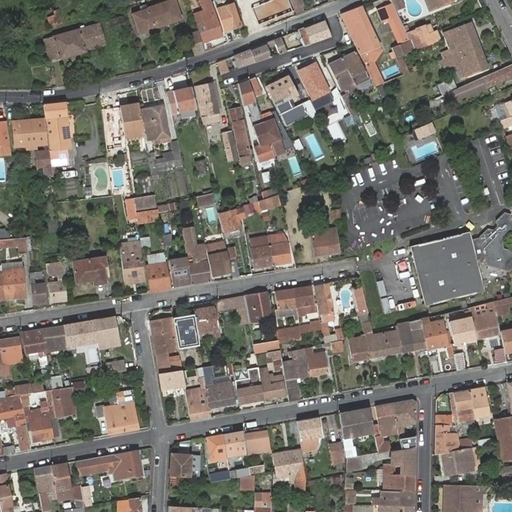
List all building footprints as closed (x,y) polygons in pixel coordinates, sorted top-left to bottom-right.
[(139,34),(182,19),(175,0),(169,0),(132,13),(139,34)] [(198,32),(202,44),(223,37),(213,10),(209,0),(198,0),(203,13),(193,16),(198,32)] [(216,0),(213,1),(224,32),(240,27),(232,4),(227,5),(225,0),(216,0)] [(292,12),(287,0),(272,0),(273,0),(252,8),(258,25),(292,12)] [(289,0),(292,8),(294,12),(303,8),(299,0),(289,0)] [(455,0),(391,0),(393,4),(395,10),(404,6),(401,0),(427,0),(431,8),(432,10),(455,0)] [(426,10),(431,8),(427,0),(420,0),(423,5),(425,4),(426,10)] [(409,41),(405,33),(395,10),(393,4),(389,5),(394,17),(387,19),(398,45),(409,41)] [(394,17),(389,5),(377,10),(382,21),(387,19),(394,17)] [(341,15),(354,43),(372,81),(374,86),(382,83),(373,61),(380,51),(378,48),(381,47),(362,6),(341,15)] [(55,15),(48,18),(50,25),(62,21),(59,10),(54,11),(55,15)] [(106,28),(126,22),(124,15),(104,21),(106,28)] [(301,38),(304,46),(331,37),(324,21),(299,30),(301,38)] [(99,22),(44,38),(50,60),(58,57),(59,59),(88,51),(87,49),(106,44),(99,22)] [(452,56),(480,45),(471,22),(450,30),(457,50),(451,52),(452,56)] [(441,40),(438,31),(437,30),(433,31),(430,24),(405,33),(409,41),(413,51),(441,40)] [(457,50),(450,30),(444,32),(450,48),(451,52),(457,50)] [(194,56),(205,52),(202,44),(198,32),(188,35),(194,56)] [(281,37),(286,52),(292,50),(289,41),(296,38),(295,32),(281,37)] [(281,37),(249,50),(254,63),(270,58),(267,48),(275,45),(278,55),(286,52),(281,37)] [(403,54),(413,51),(409,41),(398,45),(392,48),(403,75),(410,72),(403,54)] [(489,69),(480,45),(452,56),(461,79),(468,76),(489,69)] [(452,56),(451,52),(450,48),(439,52),(443,60),(452,56)] [(233,56),(237,69),(254,63),(249,50),(233,56)] [(356,52),(342,59),(355,84),(358,83),(357,81),(367,76),(356,52)] [(355,84),(342,59),(329,66),(341,91),(344,90),(343,87),(347,85),(352,95),(359,91),(355,84)] [(216,63),(219,76),(226,73),(223,60),(216,63)] [(320,91),(327,88),(316,63),(299,71),(312,99),(322,94),(320,91)] [(470,94),(511,76),(511,64),(466,84),(470,94)] [(297,92),(288,74),(266,85),(276,105),(277,105),(280,111),(287,125),(310,113),(309,113),(303,100),(292,106),(288,99),(298,94),(297,92)] [(261,94),(256,78),(248,80),(253,96),(261,94)] [(438,84),(442,94),(457,88),(453,78),(438,84)] [(252,95),(248,80),(240,83),(245,98),(252,95)] [(194,88),(203,124),(219,120),(211,84),(194,88)] [(387,94),(382,84),(377,86),(382,97),(387,94)] [(428,112),(470,94),(466,84),(457,88),(442,94),(424,102),(428,112)] [(195,111),(190,88),(173,92),(173,94),(166,96),(171,117),(195,111)] [(346,94),(342,97),(347,107),(351,104),(346,94)] [(315,110),(308,97),(303,100),(309,113),(315,110)] [(259,111),(254,99),(248,101),(252,114),(252,116),(249,117),(258,145),(254,147),(259,160),(274,155),(273,152),(259,111)] [(511,100),(501,105),(507,119),(500,121),(503,129),(511,126),(511,125),(511,100)] [(71,146),(66,102),(43,105),(49,150),(50,162),(62,160),(61,148),(69,147),(71,146)] [(347,107),(351,115),(352,117),(358,114),(353,103),(351,104),(347,107)] [(138,106),(138,104),(120,106),(124,138),(143,135),(141,123),(139,110),(138,106)] [(120,106),(101,109),(107,150),(125,147),(124,138),(120,106)] [(142,109),(139,110),(141,123),(143,123),(147,141),(151,141),(168,138),(161,106),(142,109)] [(228,109),(240,162),(250,160),(239,106),(228,109)] [(269,108),(259,111),(273,152),(283,149),(270,112),(269,108)] [(34,137),(34,143),(45,142),(43,119),(12,122),(13,132),(14,133),(15,143),(15,146),(24,145),(24,143),(24,138),(33,137),(34,137)] [(413,129),(417,138),(436,130),(432,121),(413,129)] [(222,133),(228,162),(236,160),(230,131),(222,133)] [(300,139),(293,142),(297,151),(304,148),(300,139)] [(171,157),(180,155),(177,144),(168,146),(171,157)] [(70,163),(69,147),(61,148),(62,160),(50,162),(51,165),(70,163)] [(50,162),(49,150),(41,152),(35,152),(37,167),(43,166),(51,165),(50,162)] [(173,168),(182,166),(180,155),(171,157),(171,159),(154,163),(155,169),(168,166),(172,165),(173,168)] [(274,155),(259,160),(260,164),(275,159),(274,155)] [(196,161),(198,176),(207,174),(204,159),(196,161)] [(169,171),(168,166),(155,169),(154,163),(149,164),(151,176),(169,171)] [(52,177),(51,165),(43,166),(45,177),(52,177)] [(270,171),(262,173),(264,183),(272,181),(270,171)] [(137,194),(154,191),(152,176),(135,179),(137,194)] [(284,185),(261,192),(263,199),(278,194),(286,191),(284,185)] [(215,202),(213,194),(196,197),(197,206),(215,202)] [(278,194),(263,199),(258,201),(260,209),(280,203),(278,194)] [(156,208),(154,196),(134,200),(136,213),(157,209),(156,208)] [(134,200),(133,197),(126,199),(129,219),(137,218),(136,213),(134,200)] [(187,207),(186,199),(177,201),(178,209),(187,207)] [(209,219),(219,216),(216,204),(205,207),(209,219)] [(257,204),(220,215),(225,233),(241,228),(238,219),(260,212),(257,204)] [(157,212),(157,209),(136,213),(137,218),(137,220),(147,219),(147,216),(158,214),(157,212)] [(331,221),(338,220),(337,210),(329,211),(331,221)] [(493,230),(488,228),(479,238),(471,240),(469,232),(411,247),(425,305),(484,290),(476,260),(485,258),(487,264),(509,270),(511,267),(511,221),(510,215),(503,213),(496,221),(497,226),(493,230)] [(192,284),(210,281),(204,244),(197,245),(194,228),(182,230),(187,258),(192,258),(193,264),(188,264),(192,284)] [(311,232),(315,257),(339,253),(334,228),(311,232)] [(161,236),(163,245),(170,243),(169,234),(161,236)] [(269,236),(274,265),(292,261),(286,234),(269,236)] [(26,236),(0,238),(0,246),(19,245),(20,253),(27,252),(26,236)] [(254,268),(274,265),(269,236),(265,237),(266,245),(261,245),(260,240),(250,242),(254,268)] [(146,277),(140,243),(137,244),(120,246),(125,283),(134,282),(133,279),(146,277)] [(232,272),(228,257),(227,252),(209,257),(214,276),(232,272)] [(154,264),(166,262),(165,255),(153,257),(154,264)] [(233,277),(240,276),(234,256),(228,257),(232,272),(233,277)] [(75,283),(93,281),(104,279),(103,268),(106,267),(105,258),(73,262),(75,283)] [(174,287),(192,284),(188,264),(187,258),(183,259),(184,265),(182,265),(180,258),(169,260),(174,287)] [(64,278),(62,260),(45,263),(46,270),(53,275),(57,275),(57,279),(64,278)] [(151,291),(171,287),(166,262),(154,264),(147,265),(151,291)] [(2,270),(5,299),(26,296),(22,267),(2,270)] [(65,281),(64,278),(57,279),(57,275),(53,275),(49,276),(49,283),(65,281)] [(380,297),(388,295),(384,280),(377,281),(380,297)] [(52,302),(67,300),(65,281),(49,283),(52,302)] [(31,284),(33,303),(46,302),(44,283),(31,284)] [(345,339),(341,328),(334,329),(334,333),(330,334),(327,319),(334,318),(328,283),(315,286),(320,311),(320,313),(322,313),(323,320),(321,321),(322,328),(324,342),(331,341),(341,340),(345,339)] [(314,303),(311,285),(294,287),(299,317),(307,315),(308,313),(319,311),(317,302),(314,303)] [(362,314),(368,312),(362,286),(353,288),(358,315),(362,314)] [(299,317),(294,287),(276,290),(279,308),(277,309),(278,314),(294,311),(295,319),(299,318),(299,317)] [(267,292),(244,296),(249,322),(271,318),(267,292)] [(244,296),(216,301),(218,311),(237,307),(238,312),(240,325),(249,323),(249,322),(244,296)] [(511,296),(493,301),(495,310),(508,307),(511,306),(511,330),(500,333),(503,348),(504,353),(511,351),(511,296)] [(389,297),(382,298),(384,313),(392,312),(389,297)] [(477,305),(469,307),(476,338),(497,334),(493,313),(496,313),(495,310),(493,301),(493,300),(486,302),(488,308),(478,310),(477,305)] [(195,315),(198,330),(214,328),(215,333),(217,333),(217,336),(220,335),(216,306),(194,310),(195,315)] [(469,307),(445,313),(446,317),(466,313),(468,317),(449,321),(454,343),(476,338),(469,307)] [(365,332),(372,330),(368,312),(362,314),(365,332)] [(446,317),(447,321),(449,321),(468,317),(466,313),(446,317)] [(195,315),(174,319),(179,349),(200,346),(198,330),(195,315)] [(97,341),(98,348),(118,345),(114,317),(93,320),(97,341)] [(427,317),(421,318),(427,349),(436,347),(446,345),(447,351),(450,353),(450,356),(454,355),(449,331),(445,332),(442,322),(429,324),(427,317)] [(427,349),(421,318),(410,321),(415,350),(424,349),(424,352),(423,353),(424,358),(429,357),(427,349)] [(174,319),(150,322),(156,354),(157,362),(164,360),(163,352),(179,349),(174,319)] [(322,328),(321,321),(320,319),(311,321),(311,323),(312,330),(322,328)] [(97,341),(93,320),(63,325),(67,349),(68,351),(75,349),(74,345),(97,341)] [(415,350),(410,321),(397,324),(398,329),(402,353),(415,350)] [(311,323),(300,325),(301,332),(312,330),(311,323)] [(46,352),(67,349),(63,325),(41,329),(46,352)] [(300,325),(289,327),(290,334),(300,332),(301,332),(300,325)] [(289,327),(276,329),(278,336),(290,334),(289,327)] [(22,332),(27,358),(30,358),(29,352),(38,351),(39,356),(46,355),(46,352),(41,329),(22,332)] [(375,333),(374,330),(372,330),(365,332),(369,358),(402,353),(398,329),(375,333)] [(300,332),(290,334),(292,341),(301,339),(300,332)] [(351,361),(369,358),(365,332),(360,333),(361,337),(347,340),(351,361)] [(278,341),(279,343),(292,341),(290,334),(278,336),(278,341)] [(23,361),(19,336),(0,338),(0,360),(1,365),(2,375),(9,374),(7,363),(23,361)] [(343,349),(341,340),(331,341),(332,347),(333,351),(343,349)] [(278,341),(259,344),(260,352),(280,349),(279,343),(278,341)] [(305,346),(310,375),(310,376),(328,373),(325,356),(314,357),(311,345),(305,346)] [(284,368),(290,401),(299,400),(296,386),(297,386),(296,378),(310,375),(305,346),(288,349),(290,357),(292,357),(294,361),(283,363),(284,368)] [(494,350),(497,363),(506,361),(504,353),(503,348),(494,350)] [(276,369),(284,368),(283,363),(280,350),(269,352),(269,356),(273,356),(278,355),(279,360),(274,361),(276,369)] [(463,354),(454,355),(457,371),(466,369),(463,354)] [(41,365),(48,364),(46,355),(39,356),(41,365)] [(166,373),(159,374),(162,389),(185,385),(182,370),(180,357),(164,360),(165,369),(166,373)] [(164,360),(157,362),(159,374),(166,373),(165,369),(164,360)] [(124,362),(107,365),(108,374),(125,371),(124,362)] [(207,366),(202,367),(203,375),(204,379),(209,408),(235,403),(230,381),(210,384),(209,378),(207,366)] [(258,368),(258,370),(263,398),(285,395),(281,375),(269,377),(266,367),(258,368)] [(233,374),(239,402),(263,398),(258,370),(233,374)] [(201,387),(186,390),(191,419),(211,416),(209,408),(204,379),(203,375),(199,376),(201,387)] [(228,375),(209,378),(210,384),(230,381),(228,375)] [(51,379),(53,389),(62,388),(61,377),(51,379)] [(86,381),(75,382),(75,392),(86,392),(86,381)] [(511,381),(504,382),(511,417),(494,420),(501,460),(511,457),(511,381)] [(5,390),(6,396),(20,394),(27,393),(33,392),(32,385),(31,383),(14,385),(15,387),(4,388),(5,390)] [(32,385),(33,392),(43,391),(41,383),(32,385)] [(53,389),(46,390),(50,417),(56,416),(72,414),(69,395),(74,394),(72,386),(67,387),(62,388),(53,389)] [(488,414),(484,386),(468,389),(473,417),(488,414)] [(104,416),(107,434),(139,429),(132,389),(108,394),(110,405),(104,406),(103,404),(95,406),(97,418),(104,416)] [(458,422),(473,419),(473,417),(468,389),(448,393),(452,413),(454,413),(455,417),(455,422),(458,422)] [(33,392),(27,393),(29,405),(40,403),(42,414),(29,416),(34,441),(54,437),(50,417),(46,390),(43,391),(33,392)] [(27,393),(20,394),(25,417),(29,416),(27,405),(29,405),(27,393)] [(18,446),(19,452),(31,450),(25,417),(20,394),(6,396),(6,398),(0,399),(0,417),(8,416),(16,415),(17,426),(18,431),(14,432),(17,446),(18,446)] [(72,414),(77,413),(74,394),(69,395),(72,414)] [(412,399),(392,402),(398,432),(403,432),(402,425),(416,422),(416,402),(412,399)] [(377,423),(373,424),(376,443),(378,453),(390,451),(388,441),(385,441),(383,435),(387,434),(386,429),(393,427),(394,433),(398,432),(392,402),(374,406),(377,423)] [(9,427),(17,426),(16,415),(8,416),(9,427)] [(50,417),(54,437),(59,436),(56,416),(50,417)] [(316,416),(297,420),(303,455),(308,454),(308,450),(316,448),(318,444),(316,435),(319,434),(316,416)] [(460,449),(459,440),(455,422),(455,417),(435,416),(435,454),(439,453),(460,449)] [(372,418),(340,423),(341,430),(344,448),(376,443),(373,424),(372,418)] [(226,452),(227,458),(243,454),(240,430),(223,433),(226,452)] [(270,449),(266,430),(246,434),(249,453),(270,449)] [(211,461),(213,460),(212,455),(226,452),(223,433),(207,436),(211,461)] [(479,446),(488,444),(486,436),(477,438),(479,446)] [(399,440),(401,449),(415,447),(413,438),(399,440)] [(468,448),(472,447),(470,438),(459,440),(460,449),(468,448)] [(344,459),(341,443),(330,445),(333,461),(335,469),(345,467),(344,459)] [(401,449),(390,451),(390,464),(395,464),(402,464),(402,474),(415,474),(415,447),(401,449)] [(272,453),(274,472),(274,485),(294,481),(295,490),(304,491),(305,476),(300,448),(272,453)] [(473,470),(468,448),(460,449),(439,453),(444,475),(473,470)] [(139,449),(76,461),(79,475),(108,469),(109,474),(113,473),(114,481),(143,475),(139,449)] [(213,460),(227,458),(226,452),(212,455),(213,460)] [(199,454),(172,453),(170,476),(180,476),(199,477),(199,454)] [(346,472),(362,469),(360,456),(346,458),(346,472)] [(66,463),(51,465),(56,491),(57,499),(72,496),(66,463)] [(384,474),(384,489),(380,489),(380,491),(381,491),(414,491),(415,474),(402,474),(395,474),(395,464),(390,464),(385,464),(384,474)] [(511,464),(501,467),(503,478),(511,476),(511,464)] [(51,465),(34,469),(42,511),(49,510),(45,492),(56,491),(51,465)] [(250,476),(255,475),(264,473),(263,465),(249,468),(250,476)] [(242,477),(250,476),(249,468),(229,471),(230,479),(242,477)] [(210,482),(230,479),(229,471),(209,475),(210,482)] [(6,474),(0,474),(0,502),(1,511),(20,511),(20,508),(13,509),(6,474)] [(250,476),(242,477),(242,490),(254,490),(255,475),(250,476)] [(170,476),(170,486),(179,487),(180,476),(170,476)] [(511,476),(503,478),(504,487),(511,485),(511,476)] [(353,479),(345,479),(345,490),(353,490),(353,479)] [(73,486),(76,508),(84,506),(80,484),(73,486)] [(446,506),(444,509),(483,510),(483,485),(472,484),(444,484),(444,501),(446,503),(446,506)] [(85,501),(85,506),(92,505),(89,485),(82,486),(85,501)] [(353,490),(345,490),(344,501),(355,502),(356,490),(353,490)] [(414,506),(414,491),(381,491),(381,498),(373,498),(373,505),(381,506),(414,506)] [(254,493),(254,509),(253,511),(269,511),(270,508),(261,507),(261,493),(254,493)] [(117,502),(117,511),(142,511),(140,498),(129,500),(129,503),(117,502)]
